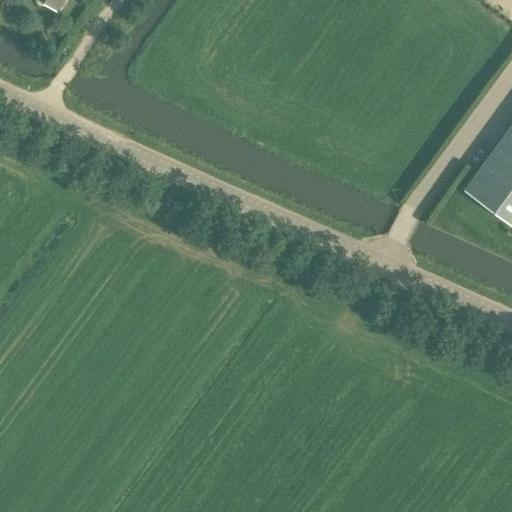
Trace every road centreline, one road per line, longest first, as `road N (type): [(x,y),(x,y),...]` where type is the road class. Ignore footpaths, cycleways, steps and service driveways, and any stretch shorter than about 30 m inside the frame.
road 1 (tertiary): [(511,319),(0,94)]
road 2 (track): [(36,111),(119,0)]
